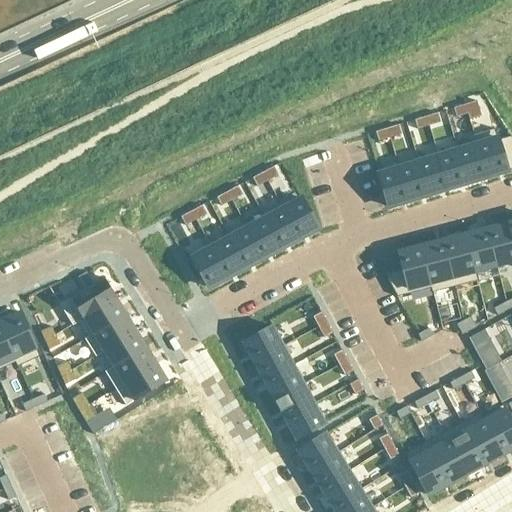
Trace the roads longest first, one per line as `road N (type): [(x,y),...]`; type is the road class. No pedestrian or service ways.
road 1 (residential): [(511,198),(331,248),(177,329)]
road 2 (residential): [(0,289),(114,243),(130,252),(177,329)]
road 3 (residential): [(177,329),(266,473)]
road 4 (primary): [(0,60),(130,0)]
